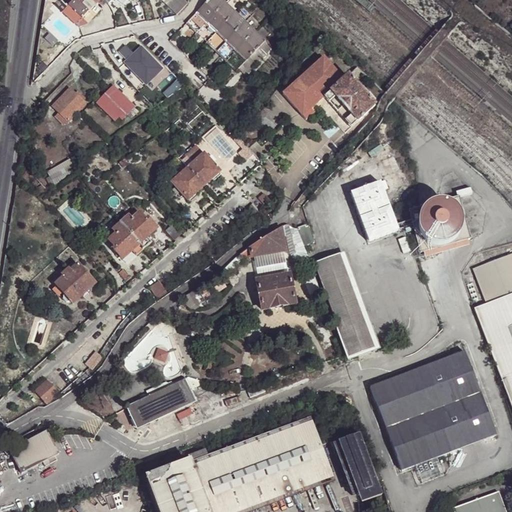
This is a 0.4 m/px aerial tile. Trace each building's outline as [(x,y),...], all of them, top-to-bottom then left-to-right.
[(77,21),(91,7),(83,0),(71,0),(58,14),(71,27),(77,21)] [(186,5),(180,0),(175,0),(168,8),(176,16),(186,5)] [(208,0),(196,13),(205,23),(224,4),(220,0),(208,0)] [(205,23),(216,33),(235,13),(224,4),(205,23)] [(203,25),(205,23),(196,13),(194,16),(203,25)] [(216,33),(225,42),(245,22),(235,13),(216,33)] [(225,42),(235,51),(254,32),(245,22),(225,42)] [(214,35),(216,33),(205,23),(203,25),(214,35)] [(254,32),(235,51),(245,61),(264,41),(254,32)] [(223,44),(225,42),(216,33),(214,35),(223,44)] [(233,54),(235,51),(225,42),(223,44),(233,54)] [(127,63),(148,85),(164,69),(144,48),(136,54),(128,45),(121,51),(130,60),(127,63)] [(245,61),(235,51),(233,54),(243,63),(245,61)] [(329,92),(334,99),(350,117),(355,123),(374,107),(348,77),(343,81),(323,58),(281,93),(301,116),(316,104),(322,98),(329,92)] [(110,98),(118,90),(114,86),(106,94),(110,98)] [(69,121),(79,111),(85,104),(79,97),(71,89),(54,107),(69,121)] [(135,106),(118,90),(110,98),(106,94),(97,103),(116,121),(120,117),(123,119),(135,106)] [(328,104),(334,99),(329,92),(322,98),(328,104)] [(350,117),(334,99),(328,104),(344,123),(350,117)] [(355,123),(350,117),(344,123),(349,129),(355,123)] [(166,132),(162,136),(167,143),(172,139),(166,132)] [(193,166),(204,155),(197,148),(186,158),(193,166)] [(219,173),(214,167),(208,160),(204,155),(193,166),(188,170),(204,187),(212,180),(219,174),(219,173)] [(208,160),(214,167),(217,164),(211,158),(208,160)] [(393,159),(349,173),(352,185),(397,171),(393,159)] [(53,190),(75,175),(68,161),(45,175),(53,190)] [(204,187),(188,170),(172,184),(176,189),(182,196),(188,201),(195,195),(204,187)] [(392,215),(379,183),(350,193),(369,241),(392,232),(398,230),(392,215)] [(182,196),(176,189),(174,192),(179,198),(182,196)] [(274,204),(268,197),(265,194),(260,198),(268,209),(269,209),(274,204)] [(471,239),(460,197),(410,210),(422,251),(471,239)] [(264,214),(254,203),(249,208),(258,219),(264,214)] [(113,252),(122,261),(131,252),(136,257),(143,250),(150,244),(146,239),(156,230),(147,220),(146,221),(140,215),(131,223),(127,219),(120,225),(112,232),(116,236),(109,242),(115,249),(113,252)] [(180,234),(172,224),(164,231),(173,240),(180,234)] [(313,244),(306,226),(296,229),(297,233),(303,248),(313,244)] [(254,258),(284,253),(280,228),(239,256),(242,261),(254,258)] [(297,233),(285,235),(288,254),(289,258),(291,260),(294,263),(298,264),(302,265),(310,265),(303,248),(297,233)] [(284,253),(254,258),(258,282),(288,277),(287,269),(284,253)] [(511,254),(496,261),(476,268),(489,303),(476,307),(504,383),(511,405),(511,254)] [(371,337),(342,256),(315,265),(350,359),(381,348),(376,335),(371,337)] [(63,298),(62,301),(65,304),(68,304),(70,303),(73,306),(95,285),(78,266),(70,272),(68,270),(62,276),(63,279),(55,287),(64,296),(63,298)] [(130,278),(123,269),(119,273),(127,281),(130,278)] [(261,310),(293,304),(288,277),(258,282),(256,283),(261,310)] [(168,292),(160,281),(150,288),(158,299),(168,292)] [(52,290),(62,301),(63,298),(64,296),(55,287),(52,290)] [(497,437),(465,352),(451,356),(452,359),(370,388),(392,446),(403,473),(497,437)] [(198,400),(188,380),(176,386),(172,383),(170,385),(167,384),(149,393),(151,397),(128,408),(138,428),(198,400)] [(58,394),(46,382),(35,392),(46,404),(58,394)] [(209,457),(191,464),(208,511),(229,511),(328,475),(308,421),(209,457)] [(59,454),(53,444),(47,432),(9,452),(20,474),(20,475),(42,463),(48,461),(59,454)] [(358,436),(338,443),(358,495),(363,510),(383,502),(358,436)] [(358,495),(338,443),(334,445),(352,497),(358,495)] [(189,457),(191,464),(209,457),(207,451),(189,457)] [(208,511),(191,464),(144,481),(155,511),(208,511)] [(229,511),(268,511),(333,488),(328,475),(229,511)] [(505,511),(498,491),(452,507),(453,511),(505,511)]
